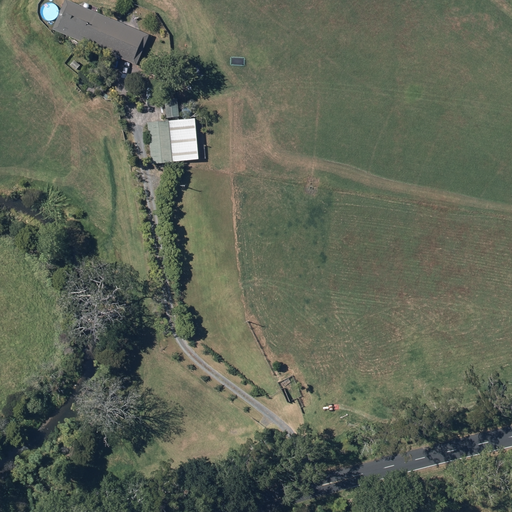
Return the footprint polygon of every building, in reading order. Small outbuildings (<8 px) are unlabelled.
[(51,30),(135,66),(148,36),(63,0),(51,30)] [(68,66),(75,71),(78,66),(72,61),(68,66)] [(163,101),(164,119),(177,118),(176,100),(163,101)] [(146,123),(149,164),(196,160),(192,119),(146,123)] [(192,451),(194,460),(231,450),(229,441),(192,451)]
